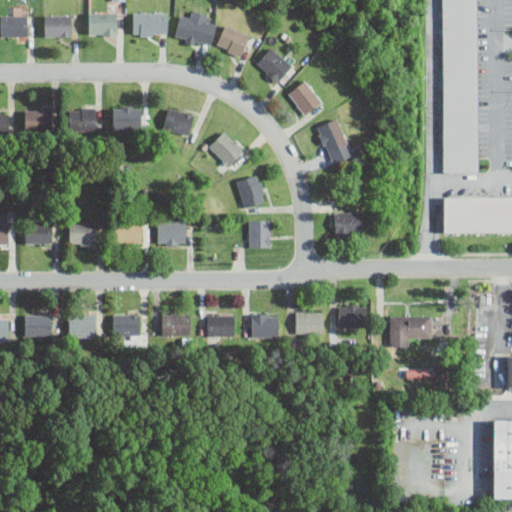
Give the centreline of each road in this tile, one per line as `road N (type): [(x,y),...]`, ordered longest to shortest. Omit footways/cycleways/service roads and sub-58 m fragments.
road 1 (residential): [(511,268),(305,271),(286,281),(0,283)]
road 2 (residential): [(305,271),(298,180),(279,139),(243,101),(196,79),(145,72),(0,73)]
